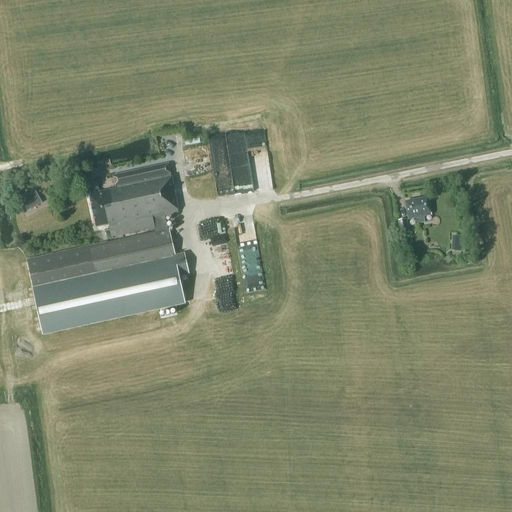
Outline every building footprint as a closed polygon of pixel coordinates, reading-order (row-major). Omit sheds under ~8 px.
[(265,129),(228,134),(236,194),(273,189),(272,180),(258,182),(258,175),(252,176),(249,151),(268,148),(265,129)] [(91,208),(93,216),(94,216),(96,227),(108,225),(110,236),(154,227),(155,232),(107,242),(26,260),(43,335),(185,304),(179,277),(189,275),(185,253),(175,255),(170,229),(168,229),(165,215),(179,212),(168,164),(113,176),(115,187),(109,188),(110,190),(99,193),(97,182),(89,183),(90,189),(94,188),(95,191),(90,192),(91,196),(90,197),(92,208),(91,208)] [(35,190),(20,199),(24,205),(39,197),(35,190)] [(424,216),(432,215),(428,197),(405,202),(408,219),(416,218),(417,224),(425,222),(424,216)] [(401,234),(409,232),(406,219),(398,221),(401,234)] [(452,235),(452,251),(462,251),(463,236),(452,235)]
